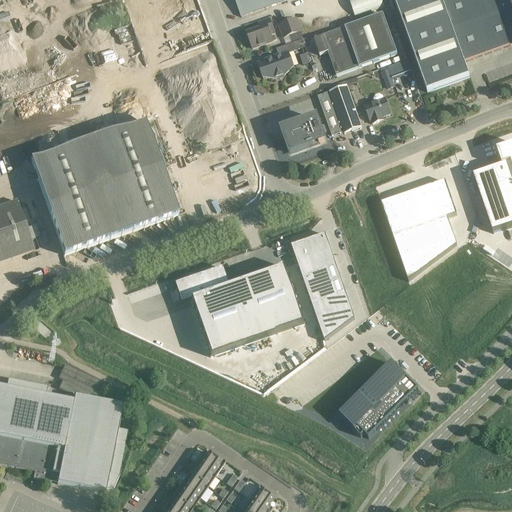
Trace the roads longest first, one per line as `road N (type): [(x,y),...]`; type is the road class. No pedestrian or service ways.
road 1 (unclassified): [(0,333),(73,282),(281,207)]
road 2 (unclassified): [(281,207),(511,110)]
road 3 (unclassified): [(208,0),(281,207)]
road 4 (residential): [(293,511),(291,497),(202,437),(142,511)]
road 5 (tertiary): [(378,511),(511,369)]
